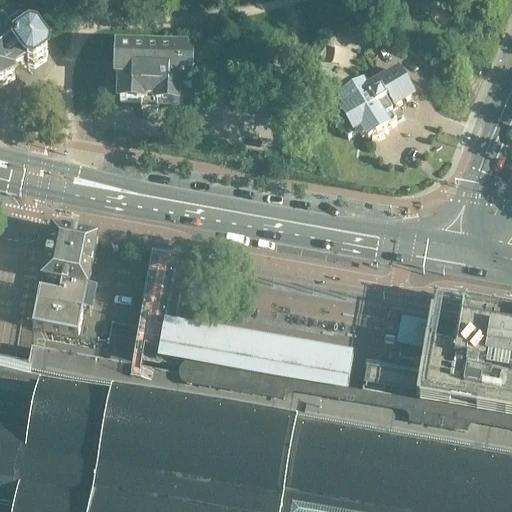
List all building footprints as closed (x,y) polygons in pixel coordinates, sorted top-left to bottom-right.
[(0,89),(15,79),(13,76),(25,68),(35,69),(47,61),(48,56),(37,40),(32,39),(17,49),(4,30),(0,32),(0,89)] [(115,60),(115,73),(118,73),(117,81),(121,81),(120,104),(144,105),(144,102),(157,102),(157,106),(180,106),(181,92),(192,92),(193,63),(190,60),(190,55),(119,52),(118,60),(115,60)] [(365,86),(340,101),(342,105),(331,111),(349,142),(353,140),(354,141),(361,137),(368,147),(392,133),(390,130),(398,126),(393,118),(398,115),(394,108),(412,97),(397,73),(367,90),(365,86)] [(50,233),(36,307),(81,316),(95,241),(50,233)] [(254,371),(252,380),(347,397),(353,362),(277,349),(277,347),(260,344),(222,337),(175,329),(187,263),(169,259),(150,256),(137,330),(131,362),(179,371),(181,358),(254,371)] [(81,316),(36,307),(32,330),(77,339),(81,316)] [(511,317),(463,308),(462,315),(464,315),(461,329),(436,325),(433,341),(436,341),(435,351),(432,351),(433,347),(429,346),(424,378),(367,368),(363,394),(477,415),(511,421),(511,317)] [(399,345),(427,347),(429,321),(401,319),(399,345)] [(0,511),(511,511),(511,425),(362,399),(347,397),(252,380),(216,374),(187,370),(181,374),(179,380),(97,365),(32,354),(28,376),(19,428),(0,425),(0,511)]
